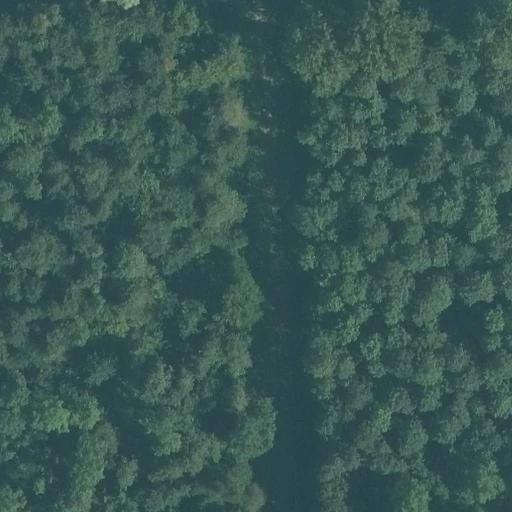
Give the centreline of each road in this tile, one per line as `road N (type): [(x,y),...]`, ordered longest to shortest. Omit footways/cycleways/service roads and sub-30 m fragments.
road 1 (track): [(280,511),(261,0)]
road 2 (track): [(0,14),(192,0)]
